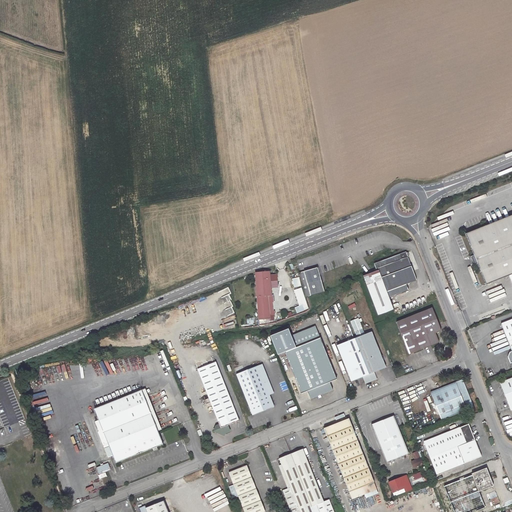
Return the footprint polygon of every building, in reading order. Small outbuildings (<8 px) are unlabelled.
[(511,214),(485,226),(486,228),(511,217),(511,214)] [(485,226),(465,234),(474,255),(469,257),(470,258),(473,257),(473,259),(474,259),(475,261),(474,261),(475,263),(472,264),(473,265),(477,264),(486,285),(505,277),(505,275),(511,272),(511,217),(486,228),(485,226)] [(362,274),(365,282),(378,316),(394,310),(387,292),(416,281),(413,271),(419,269),(412,251),(400,256),(402,259),(362,274)] [(317,267),(299,272),(306,297),(324,292),(317,267)] [(262,272),(255,273),(257,296),(259,323),(267,322),(267,319),(270,319),(270,321),(274,320),(273,314),(273,313),(270,314),(268,302),(274,301),(273,295),(271,295),(270,285),(270,279),(269,272),(264,272),(262,272)] [(299,278),(292,279),(293,281),(294,284),(294,287),(295,289),(297,288),(296,287),(301,286),(299,278)] [(301,288),(294,290),(300,306),(295,308),(297,313),(308,308),(301,288)] [(432,308),(396,322),(409,354),(439,342),(435,333),(441,331),(432,308)] [(357,338),(337,346),(351,382),(362,377),(365,384),(377,379),(374,372),(385,368),(371,332),(364,335),(358,318),(351,321),(357,338)] [(511,319),(501,324),(511,351),(510,352),(511,355),(508,357),(510,363),(511,362),(511,319)] [(288,329),(270,336),(278,355),(285,352),(301,394),(307,392),(310,399),(333,390),(330,382),(337,380),(316,328),(292,338),(288,329)] [(215,362),(197,369),(204,387),(223,380),(222,379),(215,382),(214,381),(213,382),(210,374),(219,370),(215,362)] [(258,366),(236,374),(253,415),(274,406),(258,366)] [(219,370),(210,374),(213,382),(214,381),(215,382),(222,379),(219,370)] [(511,377),(500,383),(510,407),(511,406),(511,377)] [(462,379),(430,392),(442,420),(474,407),(462,379)] [(223,380),(204,387),(219,425),(216,426),(214,431),(222,435),(225,433),(230,431),(227,426),(239,421),(223,380)] [(136,393),(95,409),(103,430),(110,447),(109,447),(105,449),(108,457),(113,455),(116,463),(152,449),(157,447),(163,445),(160,437),(141,391),(136,393)] [(393,416),(371,425),(386,462),(408,453),(393,416)] [(349,419),(324,429),(352,499),(377,489),(349,419)] [(460,428),(424,442),(436,475),(464,463),(481,457),(468,424),(460,428)] [(103,430),(98,432),(104,449),(105,449),(109,447),(110,447),(103,430)] [(302,449),(279,459),(291,488),(293,494),(286,497),(291,511),(333,511),(329,500),(324,502),(312,474),(316,472),(312,463),(309,464),(308,462),(302,449)] [(420,458),(411,462),(413,468),(423,464),(420,458)] [(101,466),(96,468),(99,475),(111,470),(108,463),(103,465),(101,466)] [(246,465),(229,472),(244,511),(264,511),(265,511),(246,465)] [(486,468),(472,474),(479,492),(493,486),(486,468)] [(406,475),(388,482),(393,493),(394,496),(411,489),(406,475)] [(291,488),(283,491),(286,497),(293,494),(291,488)] [(496,492),(487,493),(489,505),(498,504),(496,492)] [(460,511),(470,511),(475,511),(474,510),(488,506),(486,499),(478,502),(476,494),(456,500),(458,507),(459,507),(460,511)] [(139,508),(140,511),(167,511),(163,501),(146,508),(145,505),(139,508)]
